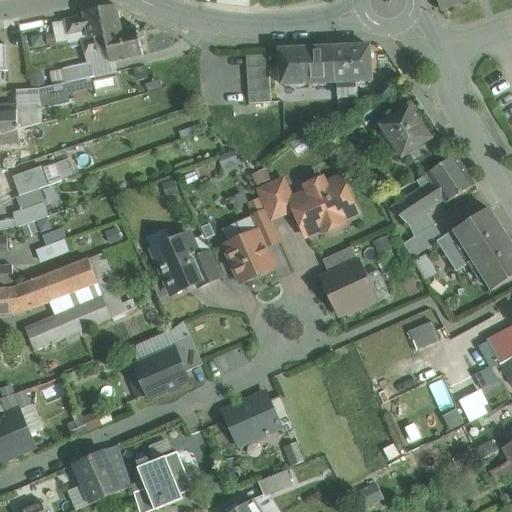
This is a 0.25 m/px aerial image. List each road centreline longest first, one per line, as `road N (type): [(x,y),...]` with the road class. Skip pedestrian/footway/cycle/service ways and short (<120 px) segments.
road 1 (residential): [(299,327),(295,356),(0,479)]
road 2 (residential): [(372,11),(290,24),(223,21),(144,0)]
road 3 (residential): [(511,189),(469,109),(456,56)]
